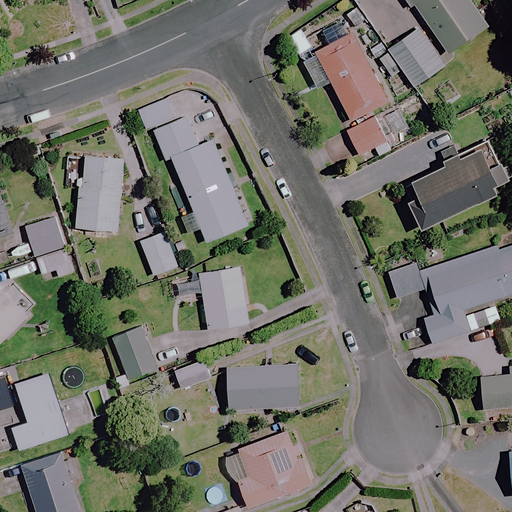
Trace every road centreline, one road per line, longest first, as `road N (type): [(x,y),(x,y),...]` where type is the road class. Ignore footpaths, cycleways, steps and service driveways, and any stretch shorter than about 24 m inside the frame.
road 1 (residential): [(403,432),(317,213),(216,20)]
road 2 (unclassified): [(0,103),(216,20)]
